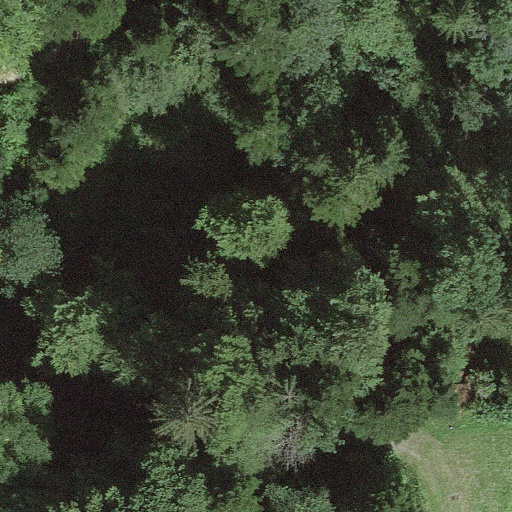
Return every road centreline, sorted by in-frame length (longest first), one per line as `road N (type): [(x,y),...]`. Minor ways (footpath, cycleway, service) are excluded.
road 1 (track): [(0,371),(287,413),(382,442),(425,478),(442,511)]
road 2 (track): [(119,0),(94,28),(0,80)]
